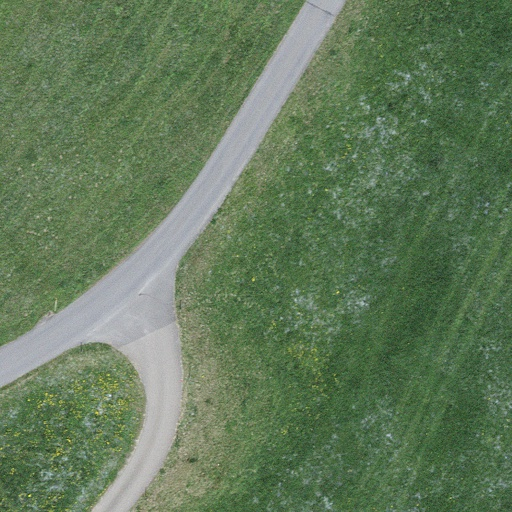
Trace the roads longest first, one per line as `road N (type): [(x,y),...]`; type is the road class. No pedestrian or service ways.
road 1 (unclassified): [(326,0),(211,191),(145,269),(0,362)]
road 2 (track): [(145,269),(175,356),(163,437),(112,511)]
